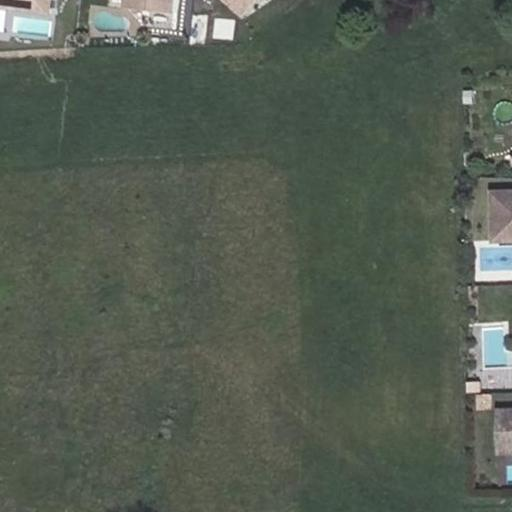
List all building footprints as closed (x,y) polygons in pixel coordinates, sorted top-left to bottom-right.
[(0,0),(0,7),(51,14),(52,0),(0,0)] [(127,0),(126,8),(143,10),(144,0),(127,0)] [(174,0),(144,0),(143,10),(173,14),(174,0)] [(227,0),(243,14),(255,0),(227,0)] [(511,192),(495,193),(497,235),(511,234),(511,192)] [(511,452),(511,431),(506,432),(505,410),(500,410),(501,453),(511,452)]
